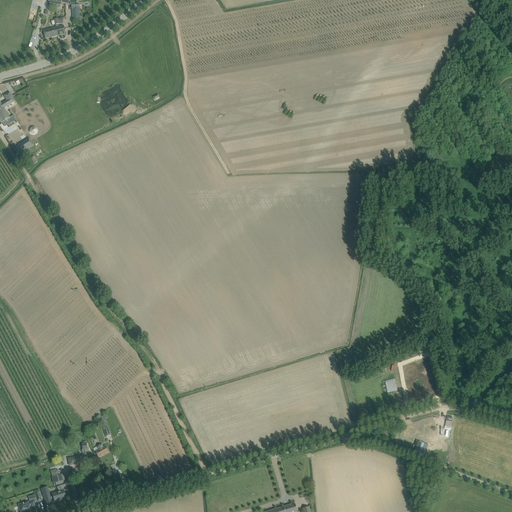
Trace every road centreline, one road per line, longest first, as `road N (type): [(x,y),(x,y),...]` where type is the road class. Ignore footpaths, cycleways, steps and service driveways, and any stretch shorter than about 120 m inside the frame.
road 1 (track): [(18,166),(93,292),(153,367),(203,476)]
road 2 (unclassified): [(343,434),(88,511)]
road 3 (track): [(166,0),(177,22),(185,96),(229,173)]
road 4 (track): [(343,434),(511,493)]
road 5 (unclassified): [(343,434),(443,407),(511,424)]
road 6 (secondary): [(0,76),(74,52),(146,0)]
